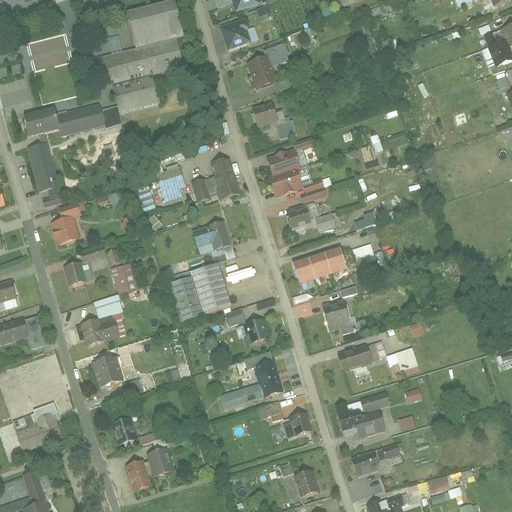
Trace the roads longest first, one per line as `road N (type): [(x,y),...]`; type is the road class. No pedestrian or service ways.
road 1 (residential): [(353,511),(197,0)]
road 2 (residential): [(116,511),(0,133)]
